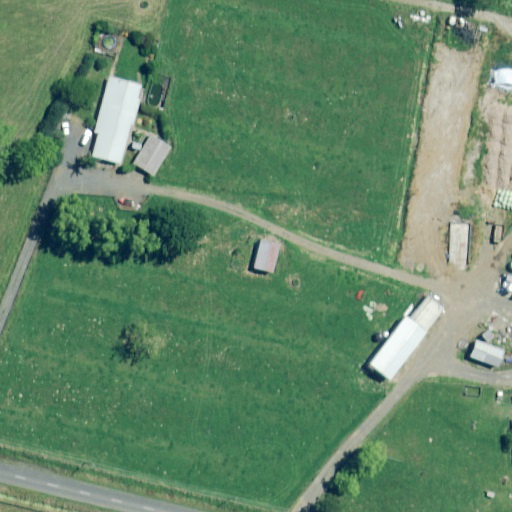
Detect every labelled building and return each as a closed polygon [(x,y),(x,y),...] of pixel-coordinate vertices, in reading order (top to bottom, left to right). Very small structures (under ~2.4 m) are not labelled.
[(141,86),(107,77),(92,133),(95,134),(89,156),(118,164),(128,124),(130,125),(141,86)] [(169,148),(148,136),(131,164),(151,176),(169,148)] [(277,245),(257,240),(250,268),(270,273),(277,245)] [(440,309),(424,296),(406,320),(422,332),(440,309)] [(501,351),(473,341),(467,357),(495,367),(501,351)]
